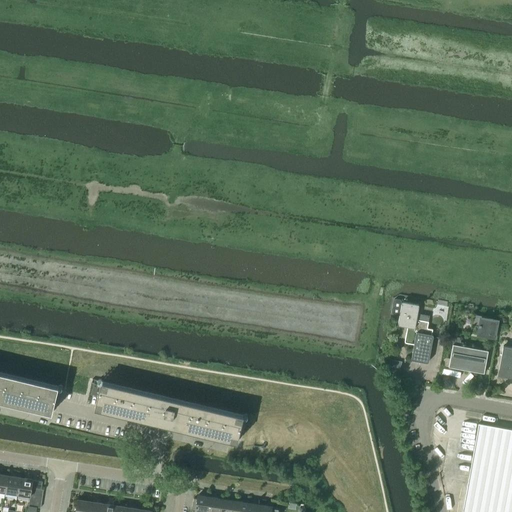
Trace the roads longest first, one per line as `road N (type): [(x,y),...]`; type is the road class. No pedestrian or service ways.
road 1 (unclassified): [(441,511),(422,430),(425,408),(441,397),(511,410)]
road 2 (residential): [(61,407),(160,431),(149,479)]
